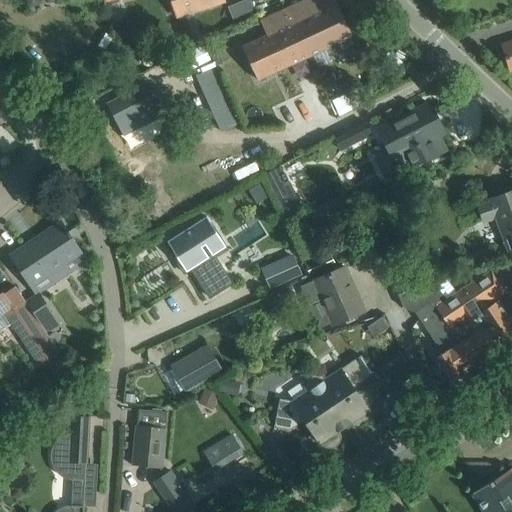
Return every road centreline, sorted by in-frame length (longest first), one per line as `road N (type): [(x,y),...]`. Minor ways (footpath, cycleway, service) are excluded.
road 1 (residential): [(311,511),(511,378)]
road 2 (unclassified): [(511,109),(396,0)]
